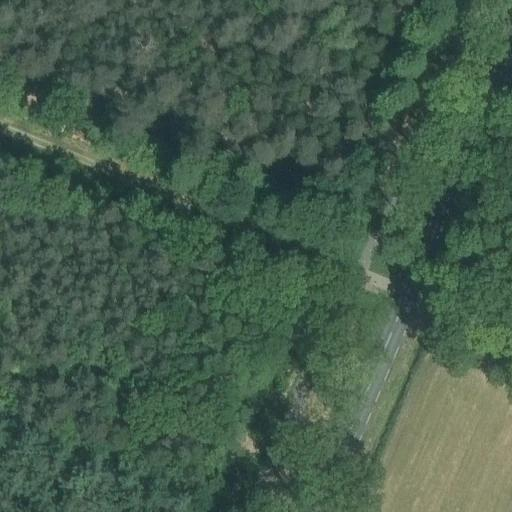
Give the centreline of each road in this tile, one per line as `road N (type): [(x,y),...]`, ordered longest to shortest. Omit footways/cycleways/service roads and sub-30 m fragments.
road 1 (track): [(0,128),(360,272)]
road 2 (secondary): [(409,294),(511,51)]
road 3 (secondary): [(317,511),(409,294)]
